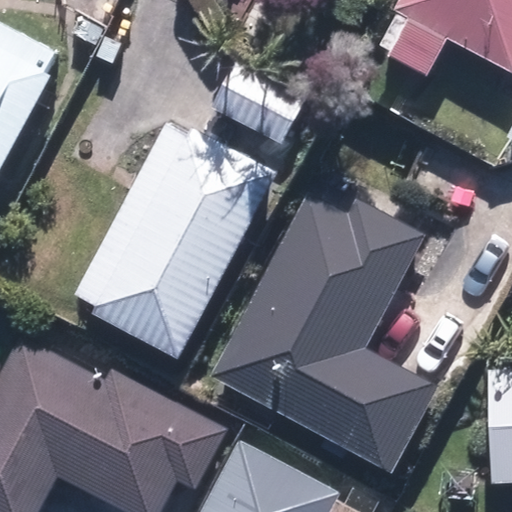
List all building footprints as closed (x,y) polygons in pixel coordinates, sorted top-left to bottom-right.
[(457,46),(458,44),(511,71),(511,0),(399,0),(393,12),(397,14),(379,47),(427,73),(445,39),(457,46)] [(0,165),(48,78),(43,75),(54,54),(0,25),(0,165)] [(178,356),(275,174),(193,130),(189,138),(168,127),(79,294),(100,305),(96,313),(178,356)] [(350,215),(309,194),(214,375),(392,468),(435,387),(365,350),(423,240),(356,205),(350,215)] [(107,383),(23,341),(0,385),(0,511),(35,511),(54,476),(126,511),(159,511),(176,479),(197,489),(226,432),(112,375),(107,383)] [(511,373),(489,374),(493,480),(511,479),(511,373)] [(328,511),(338,492),(240,444),(206,511),(328,511)]
